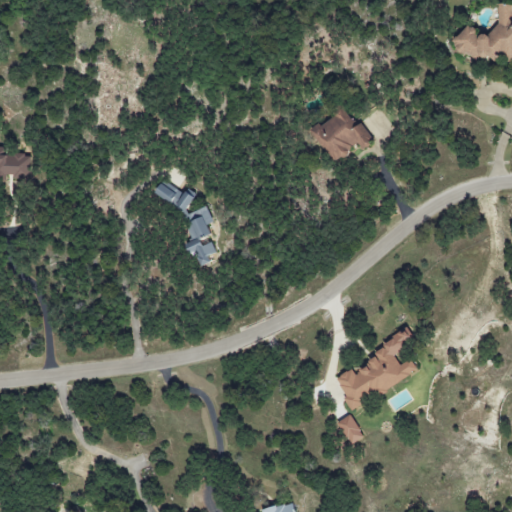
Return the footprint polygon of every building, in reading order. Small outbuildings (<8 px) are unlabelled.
[(463,53),(469,53),(473,58),(498,58),(503,62),(511,62),(511,2),(497,2),(497,24),(488,33),(480,33),(472,27),(465,27),(451,42),(463,53)] [(335,163),(357,145),(362,151),(373,142),(344,106),(311,132),(335,163)] [(0,173),(14,174),(14,178),(31,179),(32,155),(8,154),(8,147),(0,146),(0,173)] [(192,200),(188,188),(171,194),(168,184),(166,184),(187,242),(184,243),(189,257),(196,254),(201,266),(211,263),(208,255),(216,253),(212,241),(203,245),(201,238),(211,235),(207,224),(213,222),(207,206),(190,212),(186,202),(192,200)] [(418,370),(411,359),(400,365),(393,354),(415,341),(410,332),(351,367),(352,369),(336,378),(347,397),(344,399),(350,410),(418,370)] [(364,437),(350,414),(337,423),(351,445),(364,437)] [(295,511),(292,502),(260,511),(295,511)]
